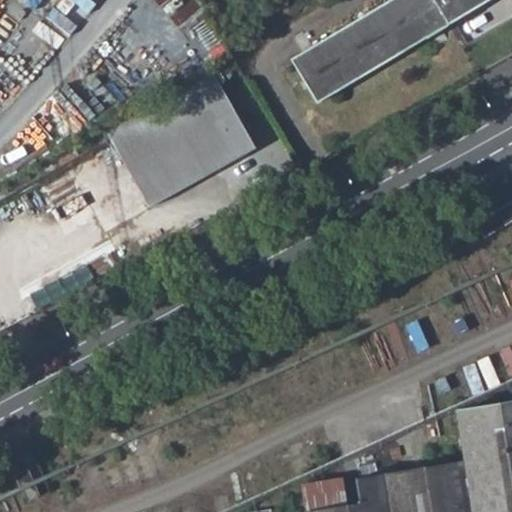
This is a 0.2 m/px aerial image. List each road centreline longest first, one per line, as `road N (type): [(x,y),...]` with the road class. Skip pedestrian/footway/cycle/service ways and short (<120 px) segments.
road 1 (primary): [(511,126),(0,403)]
road 2 (unknown): [(87,511),(511,319)]
